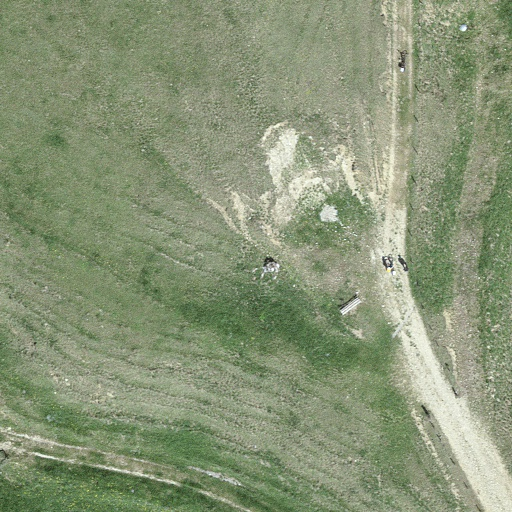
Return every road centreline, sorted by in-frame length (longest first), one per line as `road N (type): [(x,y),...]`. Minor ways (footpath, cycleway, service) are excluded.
road 1 (track): [(510,511),(436,388),(400,278),(408,0)]
road 2 (track): [(237,511),(0,439)]
